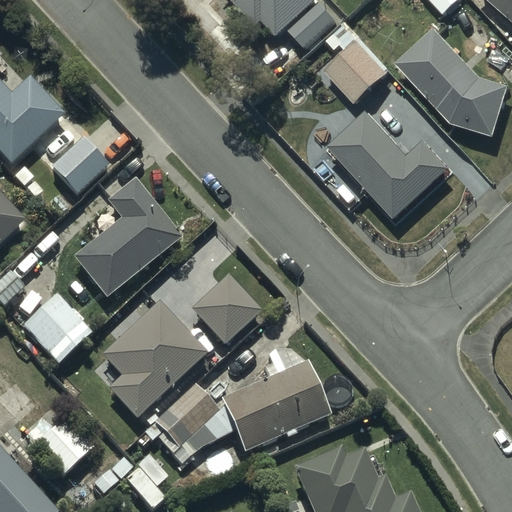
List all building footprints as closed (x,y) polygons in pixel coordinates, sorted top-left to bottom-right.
[(317,0),(229,0),(257,29),(262,24),(278,39),(317,0)] [(460,0),(428,0),(444,16),(460,0)] [(511,0),(483,0),(511,24),(511,0)] [(306,50),(334,22),(317,5),(289,33),(306,50)] [(345,54),(325,72),(355,105),(387,75),(343,29),(327,44),(334,51),(339,48),(345,54)] [(397,66),(452,125),(490,138),(507,87),(480,79),(436,30),(397,66)] [(0,156),(10,167),(63,119),(27,80),(9,96),(0,85),(0,156)] [(367,114),(328,150),(395,223),(449,173),(423,144),(407,158),(367,114)] [(84,140),(51,169),(75,196),(108,167),(84,140)] [(180,239),(134,181),(105,204),(120,223),(75,259),(105,298),(180,239)] [(0,244),(23,224),(0,198),(0,244)] [(0,281),(0,304),(4,309),(23,292),(8,275),(0,281)] [(260,313),(227,278),(190,313),(201,324),(188,336),(210,359),(260,313)] [(91,335),(55,297),(22,328),(58,366),(91,335)] [(108,390),(136,420),(206,356),(158,305),(101,357),(121,379),(108,390)] [(235,433),(243,454),(285,437),(286,440),(295,436),(294,434),(329,419),(306,364),(298,367),(290,349),(267,358),(271,368),(264,371),(268,381),(221,400),(225,409),(219,412),(193,386),(143,434),(152,443),(162,433),(180,450),(187,459),(200,448),(235,433)] [(92,449),(64,420),(33,450),(62,479),(92,449)] [(340,448),(295,468),(314,511),(417,511),(409,493),(394,499),(385,477),(377,481),(363,450),(344,458),(340,448)] [(53,511),(0,450),(0,511),(53,511)] [(104,496),(132,469),(123,460),(95,487),(104,496)] [(137,470),(124,481),(151,511),(164,501),(137,470)]
